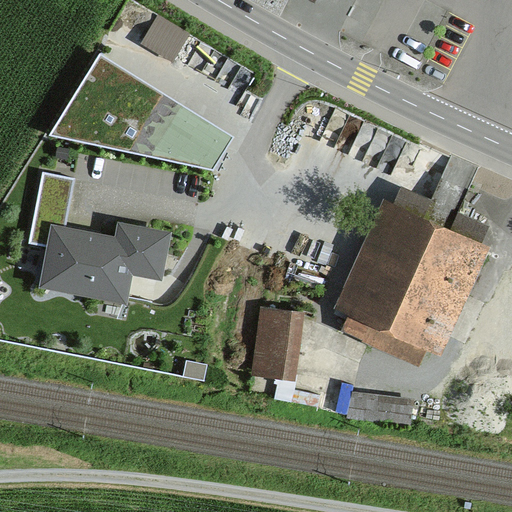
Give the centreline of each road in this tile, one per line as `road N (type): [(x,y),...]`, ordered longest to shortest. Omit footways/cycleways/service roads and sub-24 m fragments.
road 1 (track): [(0,478),(179,486),(340,511)]
road 2 (tertiary): [(511,149),(218,0)]
